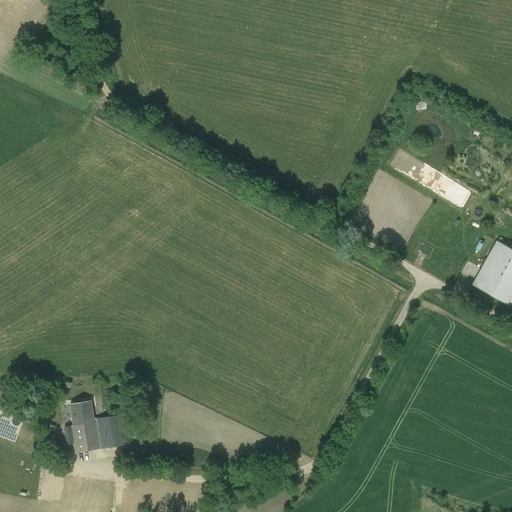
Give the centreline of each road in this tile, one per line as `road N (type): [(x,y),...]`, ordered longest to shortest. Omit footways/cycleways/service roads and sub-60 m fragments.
road 1 (track): [(76,0),(110,98),(365,243)]
road 2 (unclassified): [(511,324),(365,243)]
